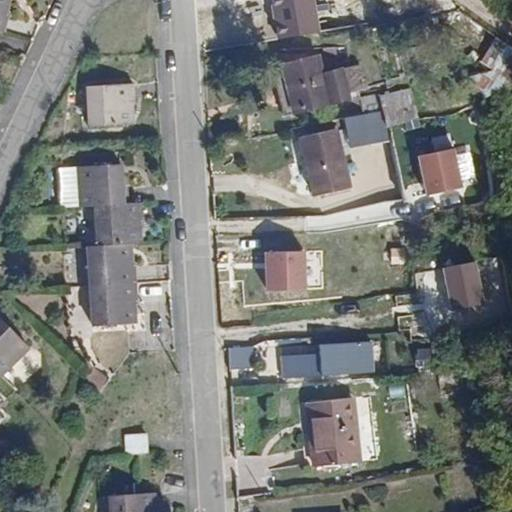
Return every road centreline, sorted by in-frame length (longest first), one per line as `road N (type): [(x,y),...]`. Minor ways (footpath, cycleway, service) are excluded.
road 1 (residential): [(183,0),(214,511)]
road 2 (residential): [(83,0),(0,170)]
